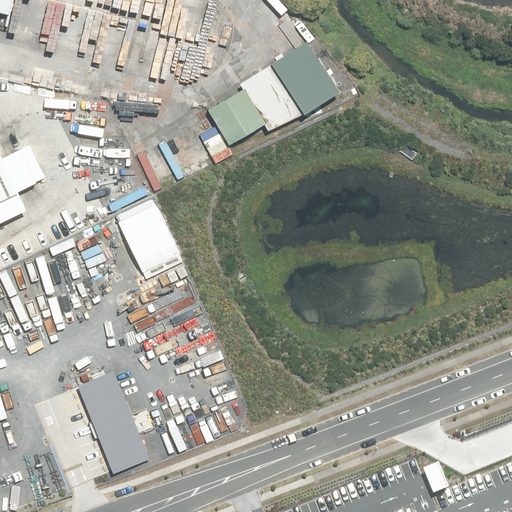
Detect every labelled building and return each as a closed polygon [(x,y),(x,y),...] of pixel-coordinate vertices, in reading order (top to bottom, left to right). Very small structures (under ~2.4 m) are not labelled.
[(0,0),(0,9),(9,12),(12,0),(0,0)] [(270,37),(295,19),(280,0),(276,0),(255,17),(270,37)] [(340,89),(307,37),(238,81),(241,86),(208,107),(228,140),(264,122),(268,130),(310,108),(340,89)] [(0,140),(0,219),(31,205),(0,140)] [(125,187),(127,190),(165,171),(152,147),(109,169),(120,190),(125,187)] [(76,382),(111,470),(150,455),(115,367),(76,382)]
